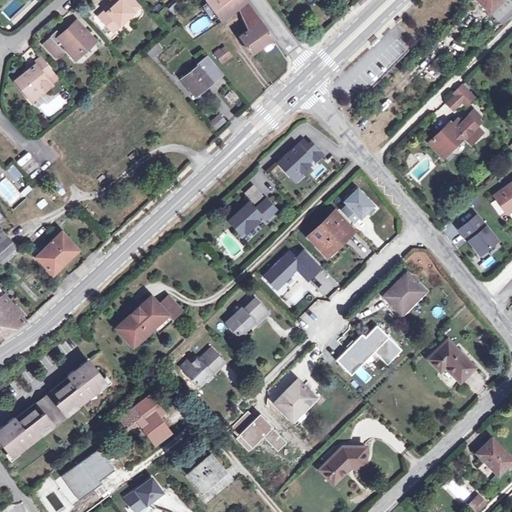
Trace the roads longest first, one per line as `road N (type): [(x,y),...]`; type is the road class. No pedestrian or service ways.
road 1 (primary): [(0,351),(48,318),(308,78)]
road 2 (residential): [(375,511),(511,381)]
road 3 (unknown): [(277,511),(221,445),(191,426),(140,466)]
road 4 (residential): [(419,220),(308,78)]
road 5 (residential): [(317,323),(419,220)]
